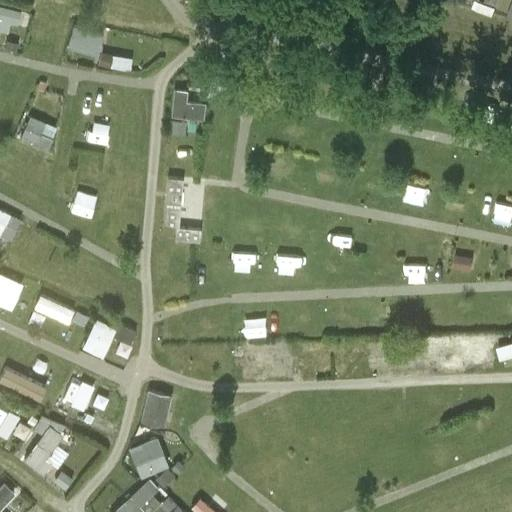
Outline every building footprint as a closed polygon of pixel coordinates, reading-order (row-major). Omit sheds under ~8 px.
[(0,1),(0,26),(21,32),(27,9),(0,1)] [(71,46),(104,54),(109,30),(76,23),(71,46)] [(103,65),(135,67),(135,54),(104,52),(103,65)] [(173,113),(207,118),(209,101),(190,98),(191,88),(177,86),(173,113)] [(54,148),(61,122),(30,115),(24,140),(54,148)] [(189,132),(190,118),(172,117),(171,131),(189,132)] [(178,226),(183,177),(167,176),(163,225),(178,226)] [(317,176),(315,195),(331,196),(333,178),(317,176)] [(0,204),(0,231),(15,239),(25,217),(0,204)] [(200,228),(176,226),(174,239),(199,241),(200,228)] [(456,267),(476,269),(478,255),(458,253),(456,267)] [(72,320),(78,306),(43,292),(38,306),(72,320)] [(98,317),(85,347),(106,356),(120,326),(98,317)] [(118,335),(134,341),(138,329),(123,323),(118,335)] [(491,363),(490,336),(459,337),(460,364),(491,363)] [(266,370),(290,370),(290,349),(266,348),(266,370)] [(338,352),(339,374),(361,373),(361,352),(338,352)] [(308,353),(308,375),(318,374),(317,353),(308,353)] [(44,398),(50,385),(8,364),(2,378),(44,398)] [(73,382),(57,405),(76,418),(91,395),(73,382)] [(140,421),(164,426),(172,394),(147,388),(140,421)] [(4,403),(0,408),(0,430),(9,437),(23,417),(4,403)] [(52,474),(69,447),(60,442),(66,432),(51,422),(27,459),(52,474)] [(144,475),(172,464),(160,435),(132,446),(144,475)] [(164,484),(179,475),(173,465),(158,474),(164,484)] [(69,489),(76,476),(63,468),(56,481),(69,489)] [(113,511),(148,511),(159,504),(165,511),(173,506),(159,486),(161,485),(155,477),(111,509),(113,511)] [(6,511),(4,509),(20,491),(7,479),(0,486),(0,511),(6,511)] [(223,511),(202,496),(194,506),(201,511),(223,511)] [(189,511),(180,503),(171,511),(189,511)]
